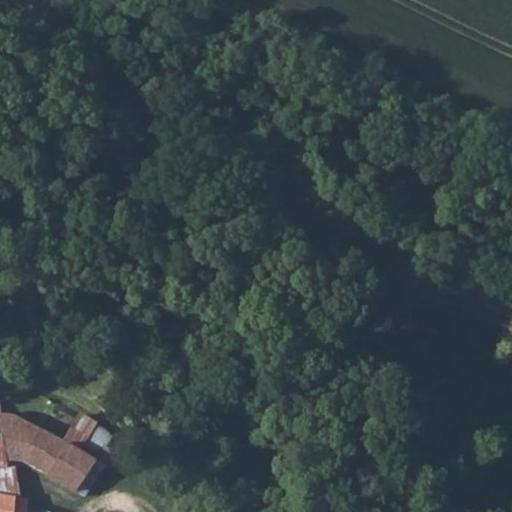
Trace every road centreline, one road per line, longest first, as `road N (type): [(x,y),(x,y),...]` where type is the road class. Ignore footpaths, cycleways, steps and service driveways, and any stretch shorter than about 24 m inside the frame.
road 1 (tertiary): [(25,0),(85,69),(137,112),(429,266)]
road 2 (unclassified): [(0,288),(325,347),(373,331),(429,266)]
